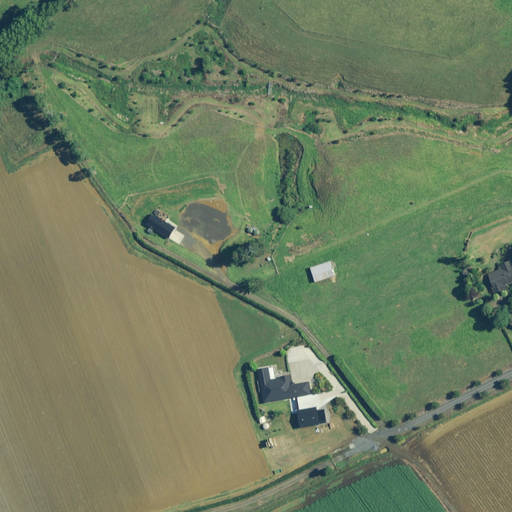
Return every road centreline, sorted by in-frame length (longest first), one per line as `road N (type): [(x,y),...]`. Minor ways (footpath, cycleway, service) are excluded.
road 1 (track): [(390,432),(212,511)]
road 2 (track): [(403,454),(268,511)]
